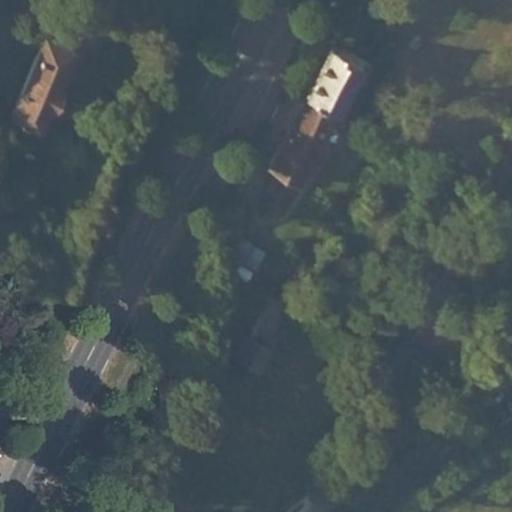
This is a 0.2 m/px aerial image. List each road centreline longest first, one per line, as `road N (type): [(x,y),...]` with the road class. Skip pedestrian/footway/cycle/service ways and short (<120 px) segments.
road 1 (secondary): [(271,0),(9,511)]
road 2 (unclassified): [(511,155),(315,511)]
